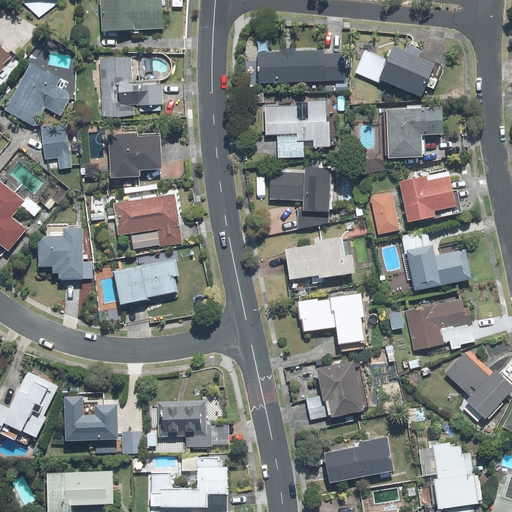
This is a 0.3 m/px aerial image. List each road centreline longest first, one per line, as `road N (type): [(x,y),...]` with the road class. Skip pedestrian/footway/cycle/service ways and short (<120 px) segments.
road 1 (residential): [(214,0),(214,128),(250,336)]
road 2 (residential): [(488,22),(215,0)]
road 3 (residential): [(0,304),(66,339),(134,352),(250,336)]
road 4 (residential): [(507,210),(495,152),(488,22)]
road 5 (residential): [(250,336),(282,511)]
